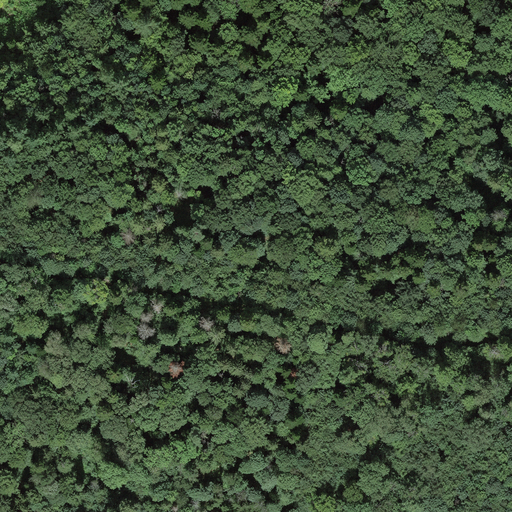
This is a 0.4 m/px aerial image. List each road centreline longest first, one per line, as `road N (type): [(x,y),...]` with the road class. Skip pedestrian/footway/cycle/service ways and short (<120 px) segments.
road 1 (track): [(511,337),(421,346),(131,285),(0,267)]
road 2 (track): [(145,0),(282,67),(511,202)]
